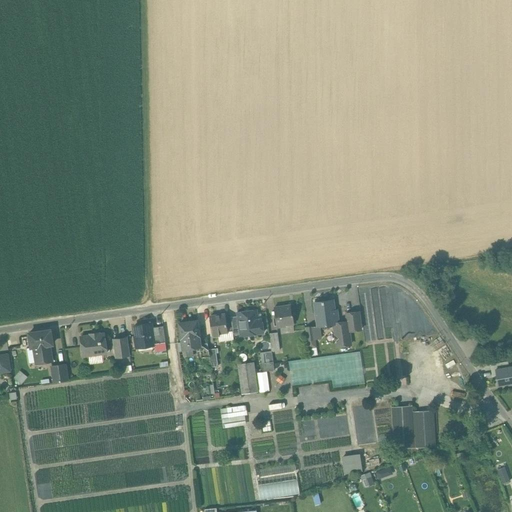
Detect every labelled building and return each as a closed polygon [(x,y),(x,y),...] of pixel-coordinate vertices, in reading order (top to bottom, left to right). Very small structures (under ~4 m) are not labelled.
[(319,326),(334,324),(339,323),(337,310),(334,310),(332,300),(315,302),(318,326),(319,326)] [(291,306),(276,308),(275,307),(274,307),(277,327),(279,327),(278,326),(286,325),(286,326),(287,326),(287,324),(293,323),(294,324),(293,314),(292,314),(291,306)] [(257,310),(237,313),(238,316),(240,334),(240,336),(264,333),(262,319),(258,319),(257,310)] [(339,323),(334,324),(337,344),(339,346),(351,344),(349,331),(361,329),(359,312),(346,313),(347,322),(339,323)] [(225,315),(210,317),(213,337),(220,336),(219,333),(227,332),(225,315)] [(238,316),(231,317),(233,335),(240,334),(238,316)] [(197,321),(180,324),(183,350),(186,350),(187,355),(193,354),(192,348),(199,347),(200,347),(200,345),(197,321)] [(151,323),(134,326),(136,336),(135,336),(137,348),(153,345),(152,335),(153,334),(152,328),(151,323)] [(163,326),(152,328),(153,334),(152,335),(153,345),(166,343),(163,326)] [(313,327),(305,328),(307,340),(315,339),(313,327)] [(50,330),(29,333),(31,348),(34,347),(37,364),(52,361),(49,345),(52,344),(50,330)] [(98,333),(90,334),(91,336),(81,337),(83,356),(107,353),(104,334),(99,335),(98,333)] [(277,333),(270,334),(272,351),(280,349),(277,333)] [(127,338),(113,340),(116,358),(130,356),(127,338)] [(208,344),(200,345),(200,347),(199,347),(201,358),(209,357),(208,350),(208,344)] [(216,349),(208,350),(209,357),(210,363),(218,362),(216,349)] [(272,352),(260,353),(262,361),(262,363),(273,361),(272,352)] [(7,355),(0,356),(0,371),(9,370),(7,355)] [(302,358),(289,361),(291,369),(304,367),(302,358)] [(273,361),(262,363),(263,372),(275,370),(274,364),(273,361)] [(254,362),(236,365),(241,395),(258,392),(254,362)] [(65,364),(51,366),(54,383),(68,380),(65,364)] [(511,364),(495,368),(499,385),(511,382),(511,364)] [(21,370),(14,378),(21,385),(28,378),(21,370)] [(414,406),(392,407),(394,449),(437,447),(435,410),(414,411),(414,406)] [(243,407),(220,410),(221,420),(245,417),(243,407)] [(245,417),(221,420),(223,430),(246,427),(245,417)] [(361,454),(341,456),(344,476),(364,474),(361,454)] [(261,473),(266,501),(306,495),(302,466),(261,473)] [(501,483),(510,480),(507,466),(498,469),(501,483)] [(376,472),(378,479),(393,474),(390,467),(376,472)] [(258,473),(204,479),(207,507),(261,501),(258,473)] [(361,479),(364,487),(374,484),(371,476),(361,479)]
